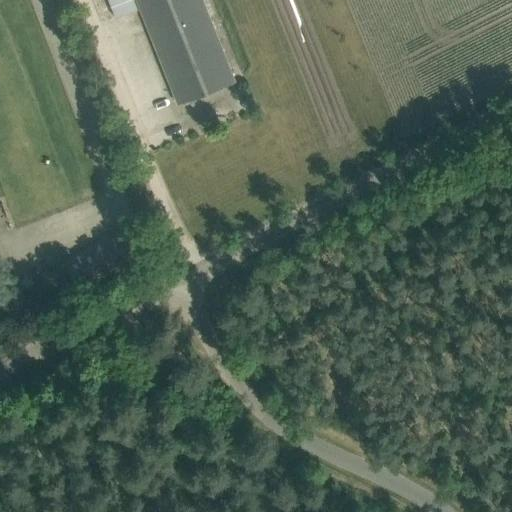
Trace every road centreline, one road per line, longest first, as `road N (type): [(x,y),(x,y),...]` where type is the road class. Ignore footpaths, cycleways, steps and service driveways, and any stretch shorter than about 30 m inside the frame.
road 1 (unclassified): [(175,281),(511,108)]
road 2 (unclassified): [(439,511),(391,473),(274,424),(224,376),(175,281)]
road 3 (unclassified): [(0,369),(175,281)]
